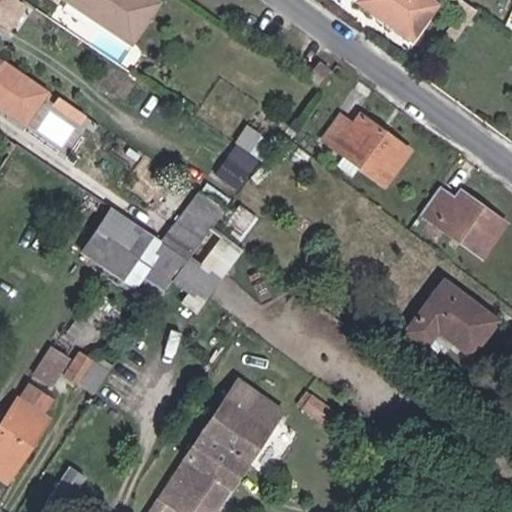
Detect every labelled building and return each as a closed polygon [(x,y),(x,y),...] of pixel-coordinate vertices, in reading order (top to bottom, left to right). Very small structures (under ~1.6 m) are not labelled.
[(0,0),(0,15),(26,33),(41,10),(26,0),(0,0)] [(171,10),(156,0),(78,0),(145,47),(171,10)] [(388,0),(386,5),(439,44),(455,21),(425,0),(388,0)] [(464,61),(466,62),(494,23),(465,3),(459,12),(480,25),(458,57),(464,61)] [(429,58),(439,44),(386,5),(376,19),(429,58)] [(32,77),(0,55),(0,98),(12,107),(32,77)] [(339,77),(329,70),(317,87),(327,93),(339,77)] [(298,93),(287,108),(306,124),(318,108),(298,93)] [(373,127),(364,139),(350,128),(333,151),(395,196),(420,162),(373,127)] [(244,148),(258,157),(270,139),(257,130),(244,148)] [(455,194),(436,220),(495,263),(511,239),(511,225),(474,197),(469,205),(455,194)] [(210,195),(172,246),(197,263),(200,265),(203,261),(199,259),(235,213),(210,195)] [(188,275),(197,263),(172,246),(145,227),(136,239),(188,275)] [(208,254),(234,274),(249,252),(224,234),(208,254)] [(200,265),(192,277),(218,296),(234,274),(208,254),(203,261),(200,265)] [(441,351),(462,325),(493,348),(511,324),(511,322),(461,281),(419,333),(441,351)] [(108,318),(97,312),(91,321),(101,328),(108,318)] [(90,393),(101,367),(86,360),(74,386),(90,393)] [(51,372),(67,383),(71,377),(55,366),(51,372)] [(109,371),(101,367),(90,393),(98,397),(109,371)] [(64,389),(67,383),(51,372),(47,377),(56,384),(64,389)] [(51,390),(56,384),(47,377),(42,384),(51,390)] [(64,405),(40,388),(0,446),(0,477),(16,488),(58,426),(53,422),(64,405)] [(206,465),(227,478),(241,456),(260,469),(292,416),(272,403),(268,410),(244,396),(203,462),(206,465)] [(320,405),(321,406),(325,400),(319,396),(315,402),(320,405)] [(321,406),(340,421),(345,415),(325,400),(321,406)] [(310,409),(315,412),(320,405),(315,402),(310,409)] [(336,427),(340,421),(321,406),(316,413),(336,427)] [(241,456),(227,478),(247,491),(260,469),(241,456)] [(60,511),(65,511),(88,473),(68,462),(45,503),(60,511)] [(233,511),(247,491),(227,478),(206,465),(203,462),(170,511),(233,511)]
